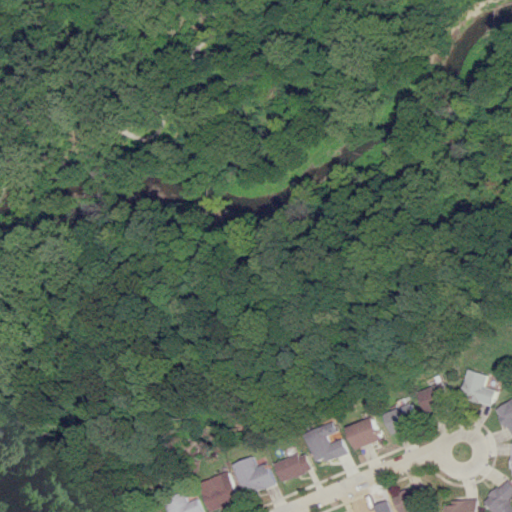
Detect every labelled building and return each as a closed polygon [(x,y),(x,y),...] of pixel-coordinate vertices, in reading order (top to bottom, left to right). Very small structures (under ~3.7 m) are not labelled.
[(496,389),(486,387),(488,373),(467,369),(461,397),(493,404),(496,389)] [(420,390),(425,410),(451,403),(446,383),(420,390)] [(511,438),(511,437),(511,398),(495,410),(511,438)] [(394,434),(419,422),(411,403),(385,414),(394,434)] [(382,440),(376,417),(349,425),(356,448),(382,440)] [(343,438),(332,443),(329,435),(339,431),(335,421),(305,433),(318,465),(349,453),(343,438)] [(313,470),(306,451),(276,463),(283,481),(313,470)] [(277,484),(268,462),(258,466),(254,456),(234,464),(246,496),(277,484)] [(200,482),(210,511),(241,501),(230,471),(200,482)] [(511,511),(511,503),(509,501),(511,497),(511,484),(507,479),(483,500),(493,511),(511,511)] [(424,511),(413,487),(392,497),(398,511),(424,511)] [(204,511),(198,497),(189,502),(184,492),(164,500),(169,511),(204,511)] [(444,511),(476,511),(476,500),(444,501),(444,511)] [(389,511),(386,501),(359,510),(359,511),(389,511)]
